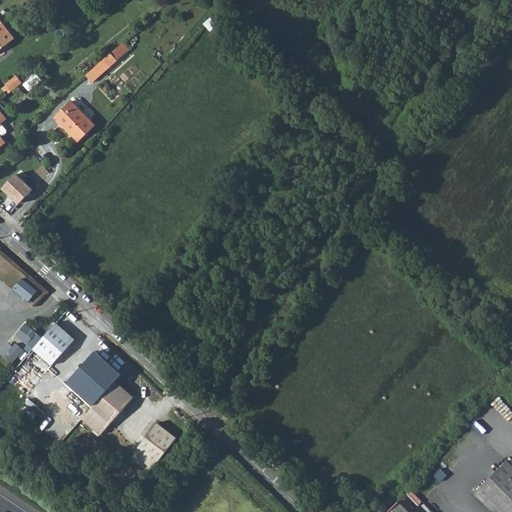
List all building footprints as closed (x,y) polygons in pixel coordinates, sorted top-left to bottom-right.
[(0,17),(0,48),(15,37),(0,17)] [(129,51),(121,43),(109,54),(116,62),(129,51)] [(116,62),(109,54),(83,77),(91,85),(116,62)] [(17,76),(7,84),(12,90),(22,82),(17,76)] [(31,78),(24,84),(29,89),(36,84),(31,78)] [(2,88),(7,94),(12,90),(7,84),(2,88)] [(95,126),(70,104),(55,120),(80,142),(95,126)] [(17,174),(0,190),(17,207),(33,190),(17,174)] [(22,278),(12,290),(26,303),(36,291),(22,278)] [(16,331),(28,341),(37,330),(26,320),(16,331)] [(57,326),(34,352),(54,369),(76,341),(57,326)] [(0,352),(12,363),(23,350),(10,339),(0,350),(0,352)] [(95,352),(68,381),(89,401),(117,371),(95,352)] [(115,382),(81,420),(100,438),(133,399),(115,382)] [(151,471),(177,437),(157,422),(131,458),(151,471)] [(496,511),(511,511),(511,467),(505,461),(475,491),(496,511)] [(411,489),(401,501),(413,510),(422,498),(411,489)]
